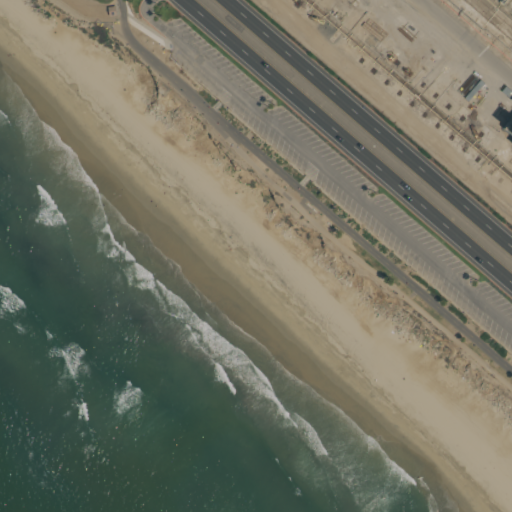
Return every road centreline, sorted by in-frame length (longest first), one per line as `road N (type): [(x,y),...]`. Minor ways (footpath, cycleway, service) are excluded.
road 1 (trunk): [(186,0),(511,281)]
road 2 (trunk): [(511,240),(233,0)]
